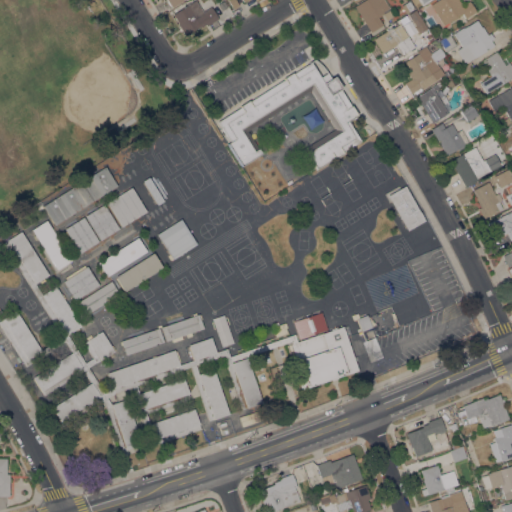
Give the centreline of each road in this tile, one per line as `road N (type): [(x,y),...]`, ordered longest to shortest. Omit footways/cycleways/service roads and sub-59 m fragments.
road 1 (tertiary): [(511,354),(372,414),(89,511)]
road 2 (residential): [(511,344),(462,239),(317,0)]
road 3 (residential): [(295,0),(178,74)]
road 4 (tertiary): [(64,511),(0,390)]
